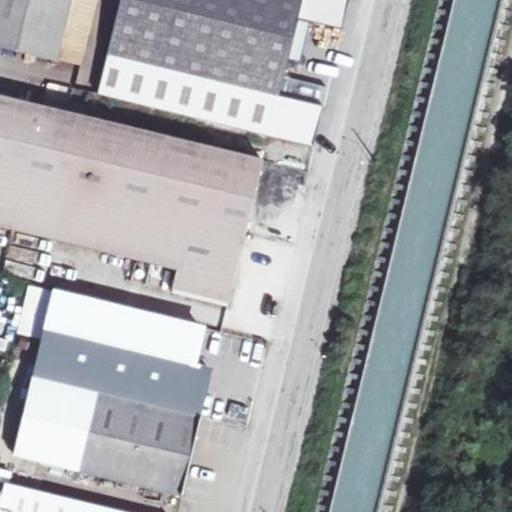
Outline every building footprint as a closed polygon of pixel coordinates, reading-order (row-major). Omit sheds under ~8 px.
[(63,0),(0,0),(0,48),(49,62),(63,0)] [(298,0),(122,0),(110,54),(277,95),(294,18),(298,0)] [(344,0),(298,0),(294,18),(339,29),(344,0)] [(277,95),(110,54),(100,95),(311,146),(320,106),(277,95)] [(0,223),(39,233),(68,114),(0,97),(0,223)] [(82,106),(71,103),(68,114),(39,233),(180,270),(174,291),(228,306),(263,159),(80,116),(82,106)] [(53,292),(32,375),(199,418),(212,366),(193,361),(197,346),(201,330),(53,292)] [(32,375),(14,456),(182,496),(202,418),(199,418),(32,375)] [(120,511),(11,487),(3,511),(120,511)]
